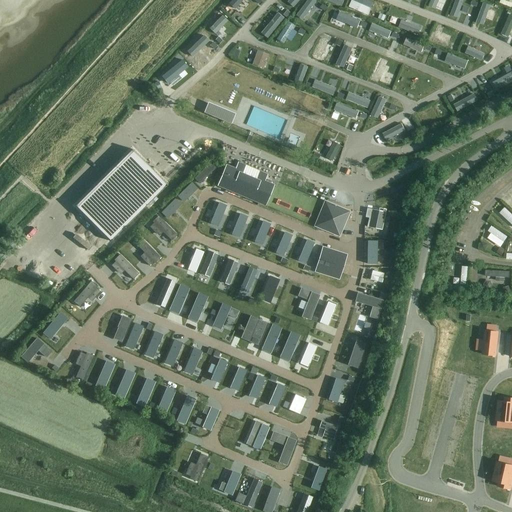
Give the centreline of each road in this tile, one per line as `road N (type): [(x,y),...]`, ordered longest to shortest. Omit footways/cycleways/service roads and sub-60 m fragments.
road 1 (unclassified): [(187,130),(374,190),(511,122)]
road 2 (unclassified): [(407,321),(433,212),(458,175),(511,133)]
road 3 (unclassified): [(344,511),(360,486),(407,321)]
road 4 (unclassified): [(407,321),(429,331),(395,467),(427,484)]
